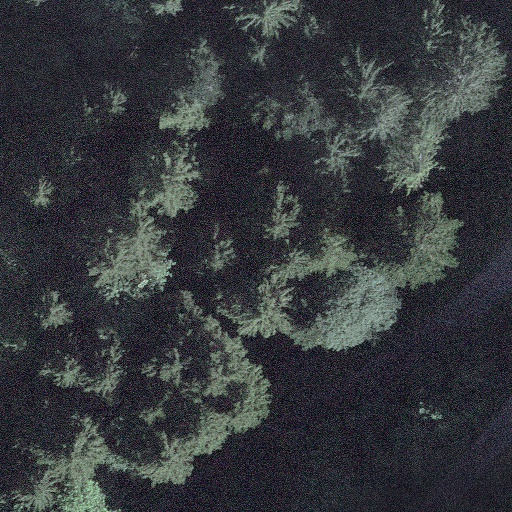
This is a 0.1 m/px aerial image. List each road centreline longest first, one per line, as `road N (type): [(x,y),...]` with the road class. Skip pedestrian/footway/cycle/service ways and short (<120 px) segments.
road 1 (track): [(155,511),(444,319),(511,263)]
road 2 (track): [(430,511),(511,413)]
